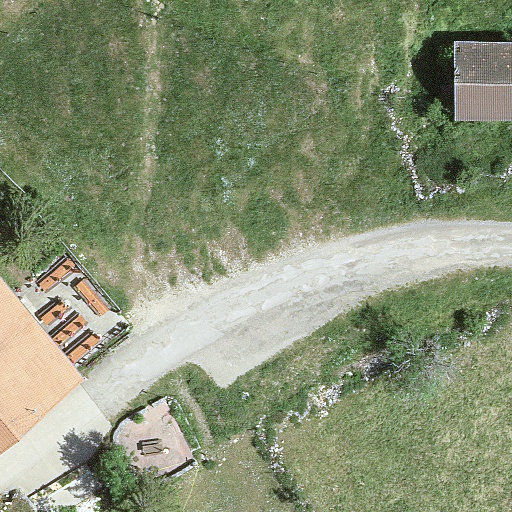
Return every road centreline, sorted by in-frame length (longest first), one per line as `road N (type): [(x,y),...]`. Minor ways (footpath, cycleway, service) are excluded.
road 1 (track): [(511,241),(412,248),(354,262),(249,300),(173,347)]
road 2 (track): [(173,347),(0,469)]
road 3 (track): [(173,347),(211,429),(227,511)]
